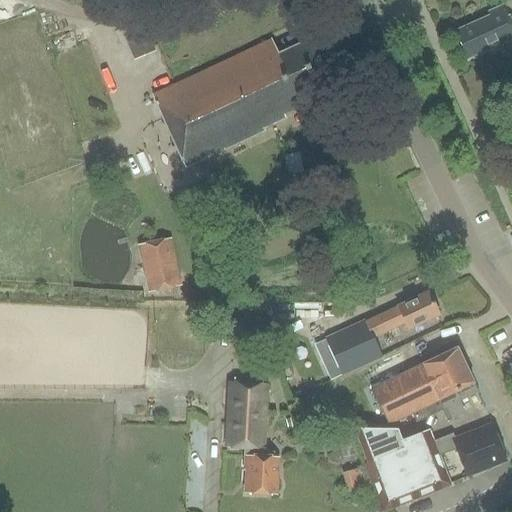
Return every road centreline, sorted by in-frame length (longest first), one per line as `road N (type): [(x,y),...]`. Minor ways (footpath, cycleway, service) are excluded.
road 1 (tertiary): [(511,304),(469,246),(367,22)]
road 2 (residential): [(478,132),(415,0)]
